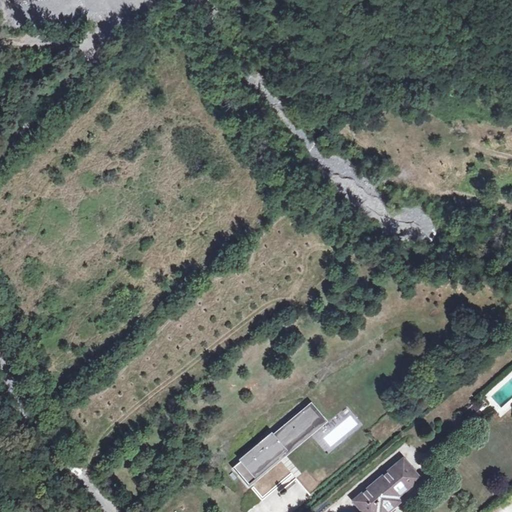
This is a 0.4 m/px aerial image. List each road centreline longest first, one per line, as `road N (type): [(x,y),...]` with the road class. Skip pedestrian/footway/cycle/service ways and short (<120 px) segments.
road 1 (track): [(0,360),(25,423),(112,511)]
road 2 (track): [(96,45),(0,151)]
road 3 (track): [(0,37),(96,45),(86,14)]
